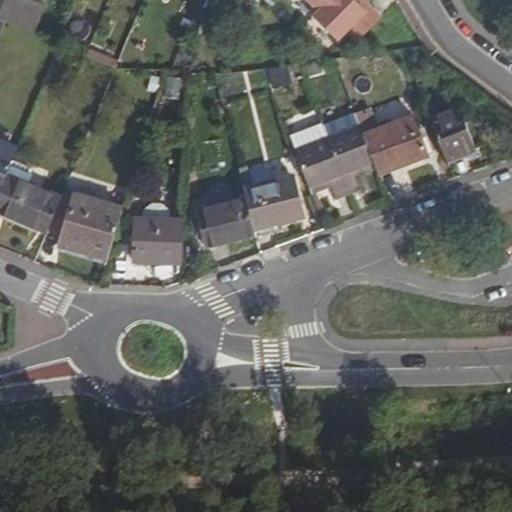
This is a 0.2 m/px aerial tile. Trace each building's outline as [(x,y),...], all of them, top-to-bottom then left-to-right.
[(40,0),(8,0),(3,20),(42,31),(50,2),(40,0)] [(307,0),(321,12),(318,16),(344,38),(351,29),(364,40),(385,17),(373,5),(368,9),(357,0),(307,0)] [(366,0),(357,0),(368,9),(373,5),(366,0)] [(82,49),(79,56),(97,63),(98,56),(82,49)] [(98,56),(97,63),(112,70),(115,63),(98,56)] [(454,107),(426,118),(442,161),(470,150),(454,107)] [(409,115),(359,134),(370,161),(372,168),(375,175),(424,155),(409,115)] [(324,139),(356,126),(352,116),(320,128),(324,139)] [(324,139),(293,151),(306,185),(323,179),(326,186),(331,198),(357,188),(352,175),(350,168),(370,161),(359,134),(356,126),(324,139)] [(14,148),(0,142),(0,181),(4,171),(10,157),(14,148)] [(29,165),(10,157),(4,171),(27,180),(31,170),(29,165)] [(352,175),(372,168),(370,161),(350,168),(352,175)] [(0,181),(0,210),(46,229),(60,194),(27,180),(4,171),(0,181)] [(288,177),(240,189),(242,197),(250,229),(298,217),(288,177)] [(308,192),(326,186),(323,179),(306,185),(308,192)] [(120,206),(62,190),(60,194),(46,229),(45,230),(61,234),(57,245),(105,257),(120,206)] [(203,246),(251,233),(250,229),(242,197),(193,211),(203,246)] [(130,262),(177,262),(179,219),(130,219),(130,262)]
